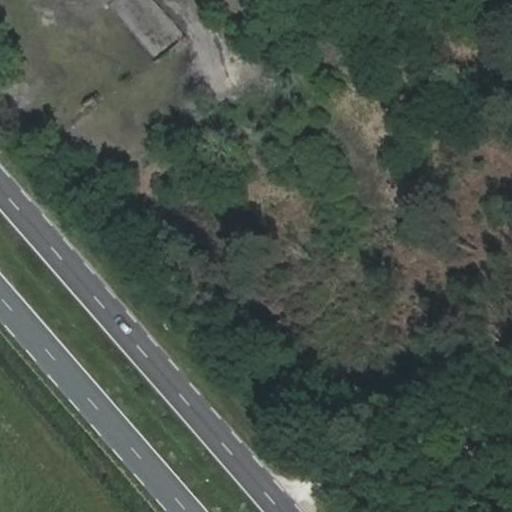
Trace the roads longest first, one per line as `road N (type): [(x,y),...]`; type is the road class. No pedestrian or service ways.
road 1 (primary): [(282,511),(0,186)]
road 2 (primary): [(0,294),(188,511)]
road 3 (unknown): [(238,461),(511,398)]
